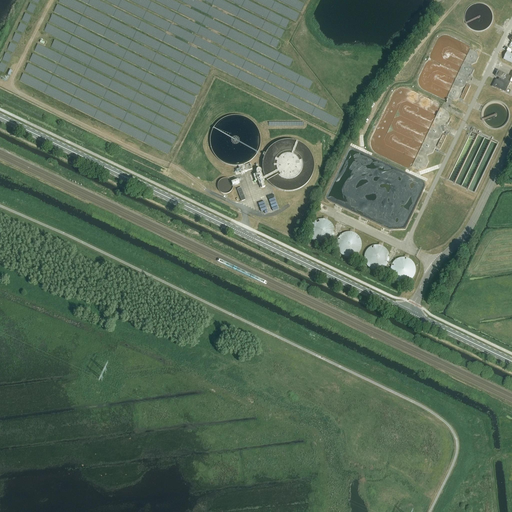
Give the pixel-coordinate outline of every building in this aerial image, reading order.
[(511,63),(511,53),(511,51),(508,49),(503,60),(511,63)] [(511,77),(499,72),(496,77),(500,79),(499,81),(497,80),(494,87),(506,93),(511,83),(511,77)] [(232,166),(236,166),(238,166),(239,166),(240,166),(241,165),(242,165),(243,165),(244,165),(246,164),(248,163),(252,160),(255,157),(256,155),(258,153),(260,149),(260,146),(261,143),(261,139),(260,135),(259,132),(258,129),(256,126),(253,123),(250,120),(246,118),(243,117),(241,116),(236,116),(234,116),(231,116),(227,117),(224,118),(222,120),(219,122),(217,123),(215,127),(213,130),(212,133),(211,136),(210,140),(211,144),(212,148),(212,151),(214,154),(216,157),(219,160),(221,162),(224,163),(228,165),(232,166)] [(286,191),(289,191),(293,191),(296,190),(298,189),(302,187),(304,186),(306,184),(309,181),(311,178),(312,176),(313,172),(314,169),(314,166),(314,163),(313,160),(312,156),(311,154),(309,151),(307,148),(303,145),(301,144),(299,143),(296,142),(293,141),(290,140),(288,140),(283,141),(281,141),(278,142),(274,144),(272,146),(270,148),(267,151),(266,154),(265,156),(263,160),(263,163),(263,166),(263,169),(263,171),(264,175),(266,178),(267,180),(269,183),(271,185),(273,186),(275,188),(279,190),(283,191),(286,191)] [(238,166),(241,173),(241,174),(252,169),(250,164),(244,166),(244,165),(243,165),(242,165),(241,165),(240,166),(239,166),(238,166)] [(262,188),(265,187),(263,181),(264,181),(261,173),(261,172),(261,171),(261,170),(261,169),(260,169),(259,169),(258,169),(257,169),(257,170),(256,170),(256,171),(256,172),(257,174),(262,188)] [(223,193),(226,193),(227,193),(228,193),(230,192),(231,191),(232,190),(232,188),(233,187),(233,186),(233,185),(232,184),(232,183),(231,182),(231,181),(229,180),(227,179),(225,179),(224,179),(222,180),(220,181),(219,182),(218,184),(218,186),(218,188),(219,190),(220,191),(222,193),(223,193)] [(241,188),(237,189),(242,202),(245,200),(241,188)] [(275,197),(268,200),(272,211),(279,208),(275,197)] [(263,201),(258,203),(261,211),(267,209),(263,201)] [(310,232),(310,233),(310,234),(310,235),(310,236),(311,237),(311,238),(312,239),(312,240),(313,241),(314,242),(315,243),(316,243),(317,244),(318,244),(319,245),(320,245),(321,245),(322,245),(323,245),(324,245),(325,245),(326,245),(327,244),(328,244),(329,243),(330,243),(331,242),(332,241),(333,240),(333,239),(334,238),(334,237),(335,236),(335,235),(335,234),(335,233),(335,232),(335,231),(335,230),(334,229),(334,228),(334,227),(333,226),(333,225),(332,225),(331,224),(331,223),(330,223),(329,222),(328,222),(327,221),(326,221),(325,221),(325,220),(324,220),(323,220),(322,220),(321,220),(320,221),(319,221),(318,221),(317,222),(316,222),(315,223),(314,223),(314,224),(313,225),(312,225),(312,226),(311,227),(311,228),(311,229),(310,230),(310,231),(310,232)] [(337,245),(337,246),(337,247),(337,248),(338,249),(338,250),(338,251),(339,252),(339,253),(340,254),(341,254),(341,255),(342,256),(343,256),(344,257),(345,257),(346,257),(347,258),(348,258),(349,258),(350,258),(351,258),(352,258),(353,257),(354,257),(355,257),(356,256),(357,256),(358,255),(358,254),(359,254),(360,253),(360,252),(361,251),(361,250),(361,249),(362,248),(362,247),(362,246),(362,245),(362,244),(362,243),(361,242),(361,241),(361,240),(360,239),(360,238),(359,237),(358,237),(358,236),(357,235),(356,235),(355,234),(354,234),(353,234),(352,233),(351,233),(350,233),(349,233),(348,233),(347,233),(346,234),(345,234),(344,234),(343,235),(342,235),(341,236),(341,237),(340,237),(339,238),(339,239),(338,240),(338,241),(338,242),(337,243),(337,244),(337,245)] [(365,258),(365,259),(365,260),(365,261),(365,262),(365,263),(366,263),(366,264),(367,265),(367,266),(368,267),(368,268),(369,268),(370,269),(371,269),(372,270),(373,270),(373,271),(374,271),(375,271),(376,271),(377,271),(378,271),(379,271),(380,271),(381,271),(382,270),(383,270),(384,269),(385,269),(386,268),(387,267),(388,266),(388,265),(389,264),(389,263),(390,262),(390,261),(390,260),(390,259),(390,258),(390,257),(390,256),(389,255),(389,254),(389,253),(388,252),(388,251),(387,250),(386,250),(386,249),(385,248),(384,248),(383,247),(382,247),(381,247),(380,246),(379,246),(378,246),(377,246),(376,246),(375,246),(374,246),(373,247),(372,247),(371,248),(370,248),(369,249),(368,250),(367,251),(367,252),(366,253),(366,254),(365,255),(365,256),(365,257),(365,258)] [(391,270),(391,271),(391,272),(391,273),(392,274),(392,275),(392,276),(393,277),(393,278),(394,278),(394,279),(395,280),(396,281),(397,282),(398,282),(399,283),(400,283),(401,283),(402,283),(403,283),(404,284),(405,283),(406,283),(407,283),(408,283),(409,283),(409,282),(410,282),(411,281),(412,281),(413,280),(413,279),(414,278),(415,277),(415,276),(416,275),(416,274),(416,273),(416,272),(416,271),(416,270),(416,269),(416,268),(416,267),(415,266),(415,265),(414,264),(413,263),(413,262),(412,261),(411,261),(410,260),(409,260),(409,259),(408,259),(407,259),(406,259),(405,258),(404,258),(403,258),(402,259),(401,259),(400,259),(399,259),(398,260),(397,260),(396,261),(395,262),(394,263),(394,264),(393,264),(393,265),(392,266),(392,267),(392,268),(391,269),(391,270)]
